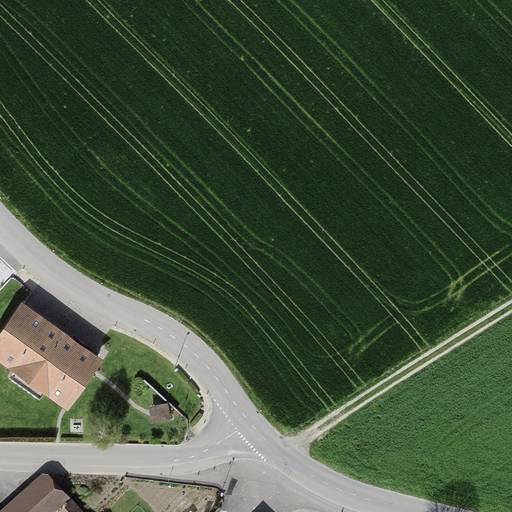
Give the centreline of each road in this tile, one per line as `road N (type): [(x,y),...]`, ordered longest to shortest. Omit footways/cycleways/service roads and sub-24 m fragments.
road 1 (unclassified): [(248,423),(199,357),(172,335),(87,292),(0,221)]
road 2 (track): [(281,454),(511,307)]
road 3 (unclassified): [(248,423),(195,456),(155,463),(0,462)]
road 4 (unclassified): [(421,511),(321,481),(248,423)]
